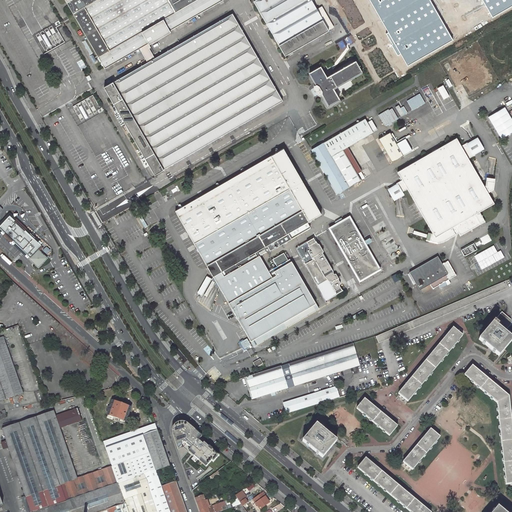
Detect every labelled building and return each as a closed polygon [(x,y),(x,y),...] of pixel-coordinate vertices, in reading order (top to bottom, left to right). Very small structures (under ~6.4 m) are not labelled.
[(62,0),(63,2),(102,69),(223,0),(222,0),(62,0)] [(315,11),(308,0),(255,0),(253,2),(284,56),(327,32),(326,31),(331,28),(320,8),(315,11)] [(231,15),(103,89),(154,175),(281,101),(231,15)] [(320,67),(309,73),(316,85),(314,86),(314,88),(317,95),(319,96),(321,95),(328,107),(340,100),(333,89),(361,73),(355,61),(327,78),(320,67)] [(425,103),(419,93),(406,100),(412,110),(425,103)] [(402,106),(396,108),(399,116),(405,114),(402,106)] [(388,124),(398,118),(392,108),(389,110),(388,109),(378,114),(384,125),(387,123),(388,124)] [(365,118),(373,132),(378,128),(371,115),(365,118)] [(508,130),(511,128),(511,122),(508,116),(502,119),(508,130)] [(356,174),(342,149),(347,147),(354,143),(372,132),(364,119),(338,134),(336,131),(325,138),(327,141),(312,149),(325,172),(339,196),(349,190),(347,187),(360,180),(356,174)] [(471,140),(467,142),(474,154),(484,148),(477,136),(475,138),(468,123),(463,126),(471,140)] [(378,138),(386,151),(392,161),(403,155),(390,132),(378,138)] [(456,137),(397,171),(402,179),(396,182),(396,183),(401,192),(407,188),(431,231),(427,233),(408,226),(407,234),(437,242),(444,239),(458,231),(460,235),(480,223),(475,213),(493,202),(488,193),(493,190),(496,159),(489,157),(487,178),(485,177),(484,185),(468,158),(474,155),(474,154),(467,142),(461,145),(456,137)] [(347,147),(342,149),(356,174),(361,171),(347,147)] [(278,151),(175,211),(176,213),(205,265),(210,273),(198,294),(202,296),(198,302),(211,311),(219,289),(254,345),(271,335),(270,333),(268,330),(317,302),(292,260),(275,270),(276,271),(272,272),(271,273),(269,270),(260,255),(268,250),(268,251),(308,227),(305,222),(321,213),(304,184),(283,148),(278,151)] [(401,192),(396,183),(394,184),(387,188),(394,201),(396,200),(397,216),(405,218),(400,195),(403,194),(401,192)] [(1,230),(22,250),(33,238),(12,218),(11,219),(8,215),(5,218),(3,217),(2,218),(3,220),(0,222),(0,227),(2,229),(1,230)] [(329,228),(359,281),(367,276),(379,269),(359,234),(349,217),(340,222),(329,228)] [(299,254),(325,300),(343,290),(342,289),(341,289),(339,285),(340,283),(337,278),(338,278),(335,274),(333,274),(332,271),(322,252),(323,251),(319,244),(317,243),(316,241),(315,241),(313,237),(295,247),(299,254)] [(481,270),(504,257),(496,243),(473,256),(481,270)] [(37,249),(29,258),(37,266),(46,257),(37,249)] [(284,252),(274,258),(278,265),(289,259),(284,252)] [(427,292),(456,276),(447,260),(446,258),(435,264),(432,258),(408,272),(416,285),(416,286),(421,283),(427,292)] [(503,281),(380,334),(383,341),(507,288),(503,281)] [(317,302),(268,330),(270,333),(271,335),(320,307),(317,302)] [(506,316),(501,312),(494,321),(493,321),(490,324),(489,326),(477,340),(488,348),(498,357),(504,349),(511,339),(504,332),(511,324),(511,320),(506,316)] [(407,401),(461,336),(452,328),(447,333),(446,332),(443,335),(445,337),(436,347),(434,346),(432,349),(433,350),(419,367),(418,366),(415,369),(417,370),(408,381),(406,379),(403,383),(405,384),(398,393),(407,401)] [(250,345),(246,338),(240,342),(244,349),(250,345)] [(352,344),(287,364),(294,386),(359,365),(352,344)] [(5,347),(0,348),(0,402),(21,396),(5,347)] [(255,368),(262,364),(259,359),(252,363),(255,368)] [(510,411),(508,396),(498,387),(498,386),(495,384),(495,385),(484,376),(485,374),(482,372),(481,373),(471,365),(463,375),(496,403),(505,484),(511,483),(511,428),(511,429),(510,414),(511,414),(511,411),(510,411)] [(251,400),(287,388),(280,366),(244,377),(251,399),(251,400)] [(334,387),(284,403),(288,413),(338,397),(334,387)] [(86,401),(93,399),(91,393),(83,395),(86,401)] [(358,408),(390,436),(398,426),(392,420),(393,419),(390,417),(389,418),(378,409),(379,408),(376,405),(375,407),(366,399),(358,408)] [(112,402),(111,402),(107,414),(107,415),(113,417),(120,419),(125,421),(126,421),(130,409),(130,408),(124,407),(117,404),(112,402)] [(81,421),(76,408),(54,416),(59,429),(81,421)] [(111,467),(77,479),(59,429),(54,416),(53,412),(2,430),(26,497),(20,499),(24,511),(186,511),(176,481),(160,487),(154,470),(170,465),(157,429),(104,448),(111,467)] [(233,423),(222,414),(220,417),(232,426),(233,423)] [(182,459),(188,451),(206,467),(212,460),(213,462),(219,455),(200,438),(202,436),(187,422),(184,421),(180,421),(178,422),(176,424),(174,426),(173,429),(172,432),(173,435),(182,459)] [(337,441),(317,424),(303,441),(323,458),(337,441)] [(422,439),(413,450),(411,448),(408,451),(410,453),(402,462),(412,470),(439,437),(430,429),(424,436),(423,434),(420,438),(422,439)] [(238,441),(227,432),(225,434),(236,443),(238,441)] [(407,492),(391,479),(392,477),(389,475),(388,476),(377,467),(378,466),(375,463),(374,465),(366,457),(358,468),(410,511),(429,511),(430,511),(424,507),(425,505),(422,503),(421,504),(410,495),(411,494),(408,491),(407,492)] [(203,488),(221,475),(218,471),(201,484),(200,484),(203,488)] [(249,503),(242,492),(236,496),(236,497),(241,504),(243,507),(249,503)] [(263,492),(253,500),(261,509),(270,503),(266,497),(263,492)] [(205,500),(203,495),(201,496),(198,497),(195,498),(197,503),(205,500)] [(205,500),(197,503),(199,511),(217,511),(241,504),(236,497),(219,502),(220,507),(213,510),(211,504),(207,505),(205,500)] [(218,502),(211,504),(213,510),(220,507),(219,502),(218,502)] [(272,508),(274,511),(275,511),(283,508),(281,503),(272,508)]
